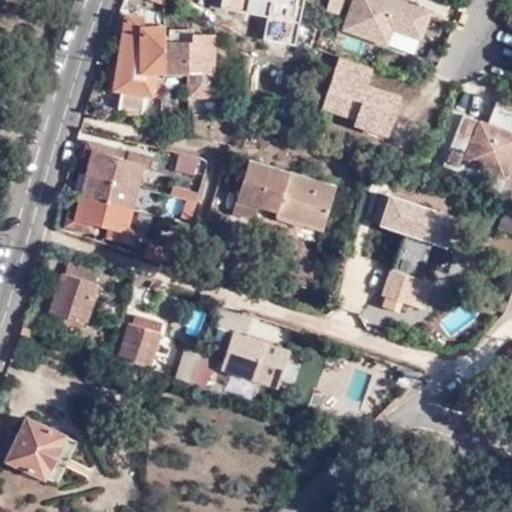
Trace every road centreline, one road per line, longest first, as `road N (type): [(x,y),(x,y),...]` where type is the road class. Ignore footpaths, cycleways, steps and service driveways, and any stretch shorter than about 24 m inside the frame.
road 1 (residential): [(102,0),(0,328)]
road 2 (residential): [(309,511),(419,401)]
